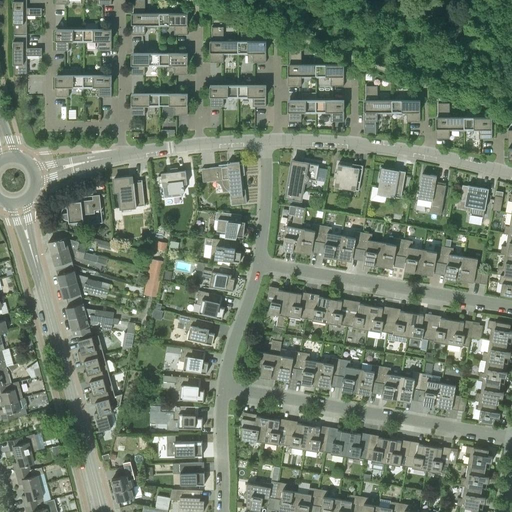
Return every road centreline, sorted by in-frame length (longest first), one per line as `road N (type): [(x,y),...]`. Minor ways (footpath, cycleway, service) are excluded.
road 1 (tertiary): [(101,511),(18,204)]
road 2 (residential): [(511,434),(222,392)]
road 3 (residential): [(511,305),(261,261)]
road 4 (residential): [(124,126),(50,125),(48,0)]
road 5 (residential): [(222,392),(261,261)]
road 6 (residential): [(124,126),(124,0)]
road 7 (residential): [(261,261),(265,140)]
road 8 (residential): [(224,511),(222,392)]
